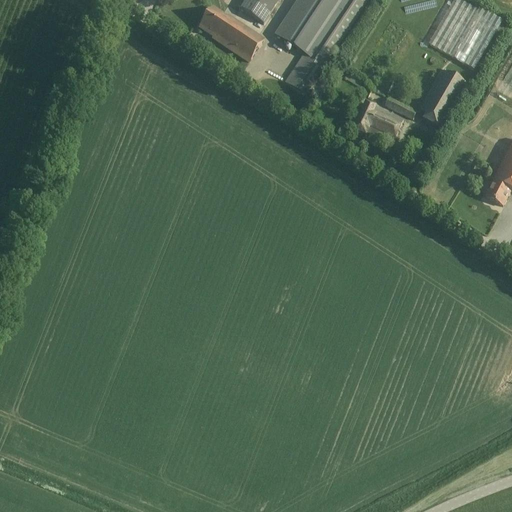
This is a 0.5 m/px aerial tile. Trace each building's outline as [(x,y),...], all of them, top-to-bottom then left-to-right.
[(263,26),(280,0),(246,0),(240,10),(263,26)] [(368,2),(364,0),(299,0),(275,37),(303,56),(285,84),(308,100),(328,71),(324,69),(368,2)] [(405,15),(438,6),(435,0),(434,0),(404,8),(405,15)] [(478,12),(458,0),(454,0),(428,46),(451,59),(473,72),(502,23),(479,9),(478,12)] [(226,19),(212,10),(199,29),(213,39),(212,40),(249,64),(264,41),(227,18),(226,19)] [(467,86),(442,72),(419,112),(425,115),(422,121),(440,132),(467,86)] [(417,112),(388,99),(384,108),(413,122),(417,112)] [(404,122),(365,104),(353,131),(365,137),(366,135),(392,147),(404,122)] [(511,144),(492,182),(493,183),(484,199),(503,208),(511,192),(511,193),(511,144)]
